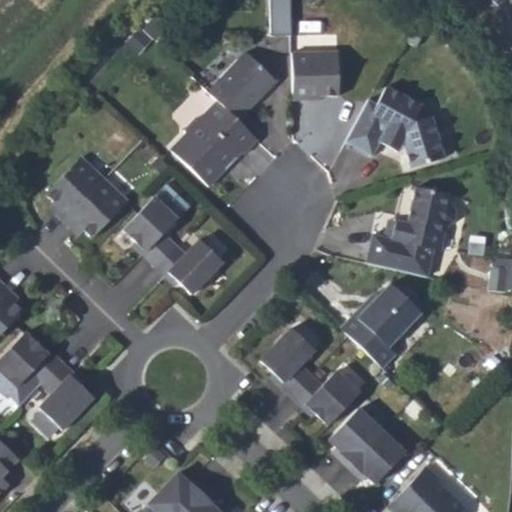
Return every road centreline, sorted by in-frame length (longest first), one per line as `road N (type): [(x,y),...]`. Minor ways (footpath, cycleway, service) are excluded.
road 1 (residential): [(205,342),(279,270),(288,194)]
road 2 (residential): [(37,245),(146,346)]
road 3 (residential): [(315,511),(209,407)]
road 4 (residential): [(146,407),(47,511)]
